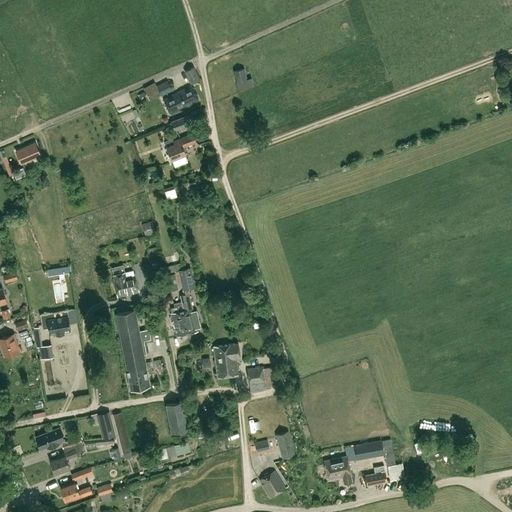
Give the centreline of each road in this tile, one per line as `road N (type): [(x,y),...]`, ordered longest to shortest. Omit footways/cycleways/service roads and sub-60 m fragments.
road 1 (track): [(245,508),(238,406),(275,389),(284,368),(217,167),(203,60),(181,0)]
road 2 (track): [(0,145),(338,0)]
road 3 (track): [(217,162),(511,51)]
road 4 (track): [(0,427),(182,393),(222,389),(240,400)]
road 5 (unclassified): [(245,508),(326,510),(476,482)]
road 6 (track): [(108,303),(93,308),(84,325),(92,410)]
